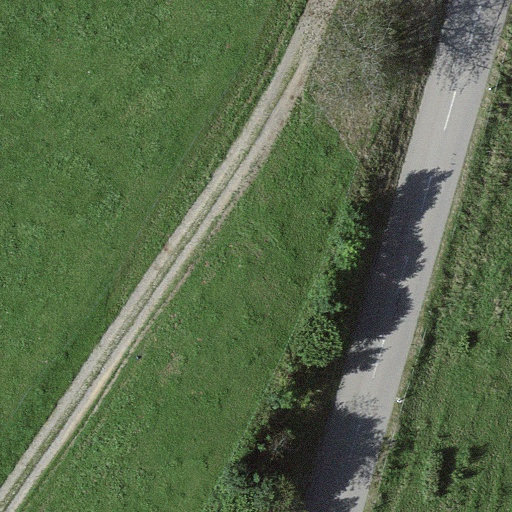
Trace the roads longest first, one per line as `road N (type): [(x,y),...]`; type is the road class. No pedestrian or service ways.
road 1 (track): [(318,0),(20,511)]
road 2 (tertiary): [(332,511),(481,0)]
